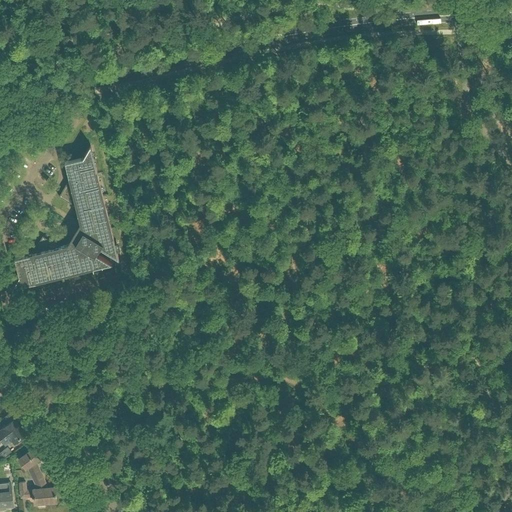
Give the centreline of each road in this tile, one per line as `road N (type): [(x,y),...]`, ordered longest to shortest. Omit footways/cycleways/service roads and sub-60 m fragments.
road 1 (secondary): [(0,105),(275,39),(492,12)]
road 2 (track): [(219,380),(292,257),(321,230),(377,218),(511,255)]
road 3 (track): [(340,426),(295,384),(272,376),(166,384),(44,376),(26,385)]
road 4 (unclassified): [(120,511),(0,350)]
road 5 (track): [(511,167),(471,109),(458,0)]
